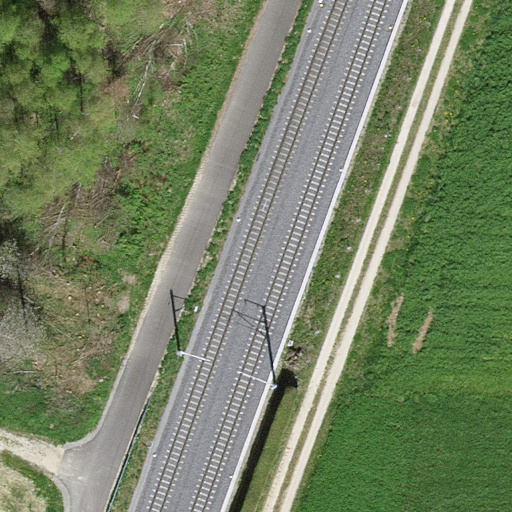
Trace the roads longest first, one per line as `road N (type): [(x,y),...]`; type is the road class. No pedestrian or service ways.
road 1 (track): [(276,511),(452,0)]
road 2 (track): [(285,0),(97,470)]
